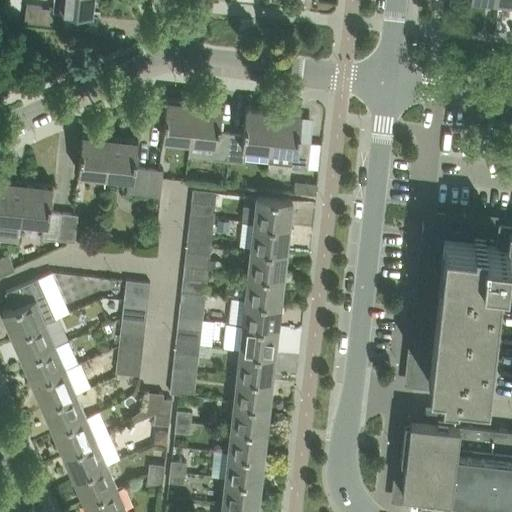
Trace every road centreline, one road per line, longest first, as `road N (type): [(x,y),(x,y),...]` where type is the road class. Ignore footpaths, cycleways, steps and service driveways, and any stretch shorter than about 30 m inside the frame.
road 1 (tertiary): [(361,511),(341,469),(387,82)]
road 2 (residential): [(387,82),(180,56)]
road 3 (residential): [(0,124),(180,56)]
road 4 (residential): [(387,82),(511,97)]
